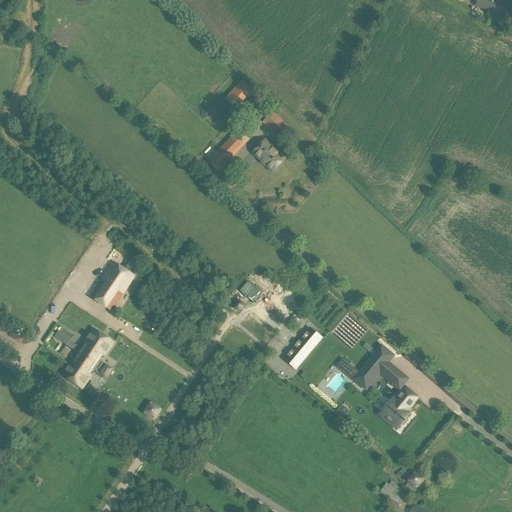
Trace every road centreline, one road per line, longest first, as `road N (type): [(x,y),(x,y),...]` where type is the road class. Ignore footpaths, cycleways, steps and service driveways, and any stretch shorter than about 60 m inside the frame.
road 1 (track): [(148,444),(232,316),(174,277),(7,133),(5,118),(31,63),(32,0)]
road 2 (track): [(511,437),(243,205),(224,174),(244,151)]
road 3 (unclassified): [(282,511),(175,450),(111,430),(0,357)]
